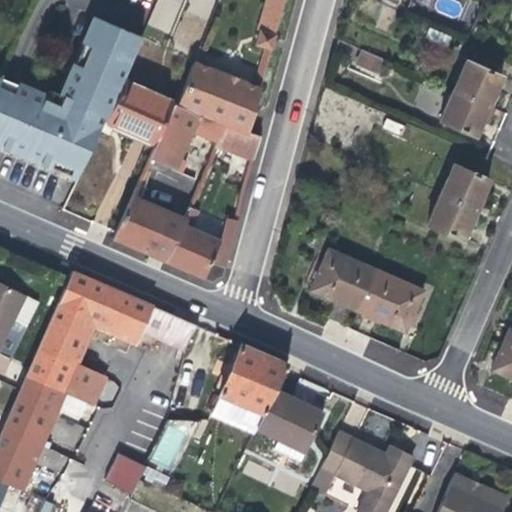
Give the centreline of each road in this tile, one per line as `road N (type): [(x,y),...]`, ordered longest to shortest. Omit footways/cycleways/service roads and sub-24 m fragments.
road 1 (residential): [(321,0),(241,320)]
road 2 (tertiary): [(0,217),(241,320)]
road 3 (tertiary): [(241,320),(439,407)]
road 4 (residential): [(439,407),(511,225)]
